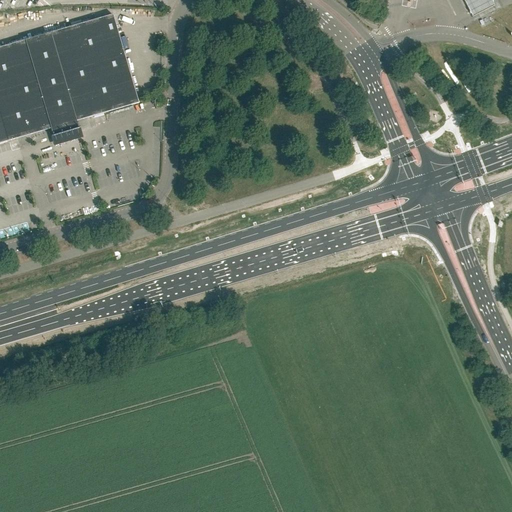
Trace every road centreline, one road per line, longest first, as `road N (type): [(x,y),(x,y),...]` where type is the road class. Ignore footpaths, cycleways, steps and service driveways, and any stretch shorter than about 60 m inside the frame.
road 1 (primary): [(0,343),(424,216)]
road 2 (primary): [(413,186),(0,310)]
road 3 (unclassified): [(0,250),(139,210),(165,186),(174,32),(188,0)]
road 4 (tertiary): [(424,216),(511,394)]
road 5 (tertiary): [(511,361),(446,209)]
road 6 (tertiary): [(435,179),(381,51)]
road 7 (unclassified): [(381,51),(450,34),(511,53)]
road 8 (tertiary): [(365,61),(413,186)]
